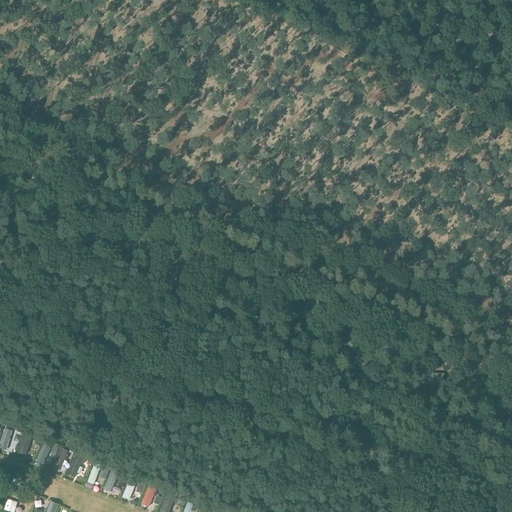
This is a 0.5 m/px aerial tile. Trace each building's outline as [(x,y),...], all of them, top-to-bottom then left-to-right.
[(42,208),(71,206),(70,188),(41,190),(42,208)] [(0,208),(24,206),(23,189),(0,191),(0,208)] [(99,223),(75,225),(77,243),(101,240),(99,223)] [(123,248),(148,245),(146,228),(121,230),(123,248)] [(188,265),(168,267),(170,279),(190,277),(188,265)] [(235,266),(210,266),(210,284),(235,283),(235,266)] [(267,298),(248,297),(247,309),(267,310),(267,298)] [(316,298),(297,303),(300,314),(320,309),(316,298)] [(380,350),(408,349),(408,332),(379,333),(380,350)] [(350,336),(332,343),(336,354),(354,347),(350,336)] [(443,374),(423,374),(423,386),(443,386),(443,374)] [(486,377),(466,379),(467,392),(487,389),(486,377)] [(495,427),(511,424),(511,406),(493,409),(495,427)] [(5,428),(0,444),(0,447),(6,450),(12,430),(5,428)] [(24,433),(17,453),(25,456),(32,436),(24,433)] [(43,447),(36,460),(42,463),(48,450),(43,447)] [(60,449),(52,468),(60,471),(68,452),(60,449)] [(75,455),(66,475),(74,479),(83,459),(75,455)] [(93,467),(87,482),(93,485),(96,475),(99,476),(100,472),(98,472),(99,469),(93,467)] [(112,470),(103,490),(110,493),(119,473),(112,470)] [(75,482),(80,484),(84,475),(79,473),(75,482)] [(129,481),(123,498),(129,501),(136,484),(129,481)] [(148,487),(141,505),(148,508),(156,490),(148,487)] [(167,493),(159,511),(169,511),(175,496),(167,493)] [(187,503),(183,511),(190,511),(193,505),(187,503)]
